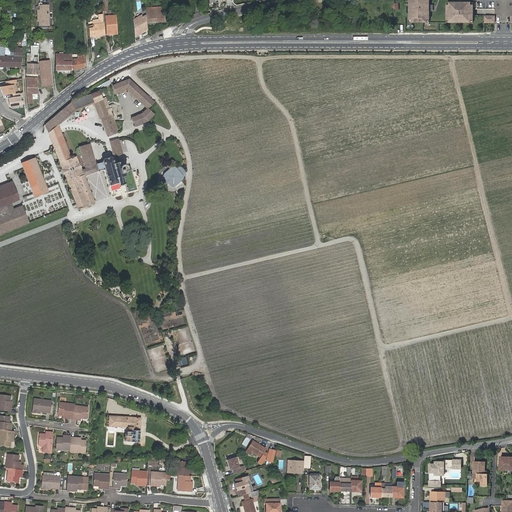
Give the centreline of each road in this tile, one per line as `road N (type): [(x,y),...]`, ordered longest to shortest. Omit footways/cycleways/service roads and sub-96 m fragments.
road 1 (track): [(202,362),(219,406),(339,452),(398,451),(355,241),(182,278)]
road 2 (track): [(176,131),(132,74),(173,58),(511,57)]
road 3 (secondary): [(178,43),(511,42)]
road 4 (track): [(511,313),(451,58)]
road 5 (unclassified): [(207,455),(213,435),(234,425),(347,461),(418,456)]
road 6 (secondary): [(207,455),(182,414),(114,387),(25,374)]
road 7 (track): [(319,245),(291,121),(263,87),(259,58)]
road 8 (track): [(154,379),(128,310),(76,272),(52,224)]
road 9 (track): [(0,360),(152,379),(177,374)]
road 10 (secondary): [(27,128),(90,76),(128,55),(178,43)]
road 11 (residential): [(0,491),(28,494),(31,486),(21,416),(25,374)]
road 12 (track): [(511,317),(380,349)]
road 13 (residential): [(96,500),(219,500)]
